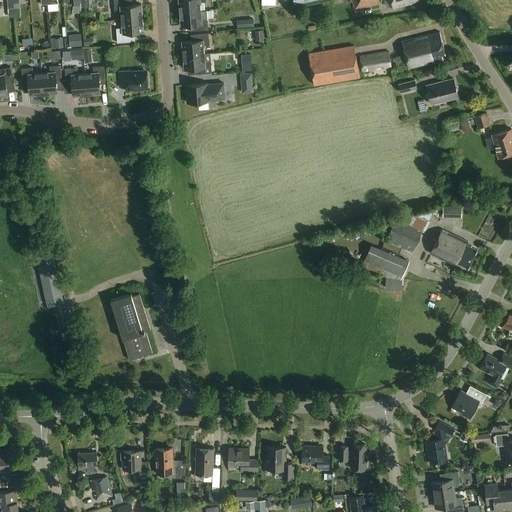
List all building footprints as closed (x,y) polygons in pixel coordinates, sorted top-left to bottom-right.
[(131,33),(143,32),(141,4),(129,5),(129,0),(114,0),(115,12),(121,11),(122,28),(116,28),(117,43),(132,42),(131,33)] [(178,0),(180,12),(200,11),(200,2),(206,2),(205,0),(178,0)] [(351,0),(354,10),(378,4),(377,0),(351,0)] [(390,0),(393,9),(411,4),(410,3),(416,1),(416,0),(390,0)] [(200,11),(180,12),(181,26),(193,25),(193,31),(208,30),(207,19),(201,19),(200,11)] [(246,27),(254,26),(254,18),(245,19),(246,27)] [(377,35),(384,33),(382,26),(376,27),(377,35)] [(255,31),(256,41),(264,40),(263,30),(255,31)] [(446,53),(440,32),(403,41),(410,68),(444,60),(442,54),(446,53)] [(81,34),(68,35),(69,47),(82,46),(81,34)] [(182,42),(183,55),(204,54),(203,46),(209,45),(208,34),(193,35),(194,41),(182,42)] [(54,40),(55,48),(64,48),(63,39),(54,40)] [(48,41),(41,44),(43,49),(50,47),(48,41)] [(314,85),(360,77),(355,45),(309,53),(314,85)] [(71,50),(71,60),(83,59),(83,49),(71,50)] [(389,52),(384,52),(360,56),(362,71),(392,67),(389,52)] [(204,54),(183,55),(184,69),(196,68),(197,74),(212,73),(211,62),(205,62),(204,54)] [(50,72),(41,73),(43,94),(57,92),(56,81),(62,80),(60,65),(49,66),(50,72)] [(93,73),(85,74),(87,94),(100,93),(99,81),(105,81),(104,66),(93,67),(93,73)] [(0,96),(8,95),(6,83),(14,82),(11,67),(0,69),(0,96)] [(43,94),(41,73),(33,74),(33,68),(21,69),(23,83),(29,83),(30,95),(43,94)] [(87,94),(85,74),(76,74),(76,68),(65,69),(66,84),(72,83),(73,95),(87,94)] [(125,73),(125,71),(118,72),(119,84),(126,84),(126,91),(135,91),(134,89),(148,88),(147,71),(125,73)] [(455,85),(454,78),(427,85),(428,91),(426,95),(430,96),(431,103),(458,96),(457,90),(459,86),(455,85)] [(401,91),(417,87),(415,79),(399,83),(401,91)] [(223,83),(207,84),(207,83),(185,85),(187,103),(209,101),(209,100),(225,99),(223,83)] [(475,115),(476,120),(478,127),(490,124),(486,112),(475,115)] [(467,118),(459,120),(463,132),(471,130),(468,120),(467,118)] [(511,152),(511,131),(511,128),(492,133),(498,157),(511,152)] [(411,216),(407,224),(424,232),(430,221),(428,220),(431,214),(421,208),(417,215),(411,216)] [(385,238),(404,248),(412,252),(422,231),(402,221),(401,223),(394,220),(385,238)] [(467,242),(441,230),(430,253),(456,266),(457,263),(468,268),(477,250),(465,245),(467,242)] [(362,266),(384,275),(386,276),(385,287),(401,289),(402,279),(401,279),(402,277),(409,261),(388,252),(371,245),(362,266)] [(36,256),(38,265),(47,304),(62,301),(52,253),(36,256)] [(129,360),(153,353),(146,332),(151,330),(140,293),(132,296),(131,293),(111,300),(123,339),(129,360)] [(511,314),(509,313),(502,326),(509,329),(509,334),(511,333),(511,314)] [(487,354),(480,368),(493,375),(489,383),(497,388),(501,380),(499,379),(506,365),(511,368),(511,367),(511,357),(504,353),(500,361),(487,354)] [(487,394),(475,388),(471,396),(461,391),(452,407),(463,413),(462,415),(470,419),(479,401),(483,402),(487,394)] [(502,393),(500,397),(506,400),(509,394),(504,392),(502,393)] [(494,403),(494,405),(499,408),(502,403),(496,399),(494,403)] [(454,429),(439,421),(435,430),(437,431),(438,439),(426,441),(427,451),(428,451),(430,464),(448,461),(445,444),(446,444),(445,438),(446,436),(450,437),(454,429)] [(511,440),(508,441),(507,434),(495,436),(496,447),(504,446),(507,463),(511,462),(511,440)] [(366,445),(353,444),(352,453),(347,452),(348,446),(340,446),(339,461),(347,461),(347,460),(352,460),(352,469),(366,470),(367,460),(366,460),(366,445)] [(311,446),(302,445),(302,462),(317,462),(317,469),(329,469),(329,456),(323,456),(323,448),(311,447),(311,446)] [(286,447),(268,447),(268,457),(266,457),(265,469),(283,470),(283,478),(293,478),(294,463),(286,463),(286,447)] [(258,473),(259,460),(249,459),(250,448),(229,448),(228,467),(241,467),(240,472),(258,473)] [(186,460),(185,460),(185,462),(173,462),(172,449),(153,450),(154,456),(156,456),(157,472),(170,472),(171,479),(185,478),(186,460)] [(214,449),(196,449),(195,474),(213,474),(212,486),(219,486),(220,468),(213,468),(214,449)] [(141,463),(141,451),(121,451),(121,461),(123,461),(123,470),(140,469),(140,488),(149,488),(148,463),(141,463)] [(97,453),(78,454),(79,469),(85,469),(87,469),(87,466),(95,465),(97,465),(97,453)] [(12,475),(11,463),(10,454),(0,454),(0,471),(7,471),(8,479),(12,479),(12,475)] [(434,495),(454,492),(453,486),(460,485),(458,471),(444,473),(445,480),(432,482),(434,495)] [(107,477),(90,481),(93,491),(96,490),(97,495),(94,495),(96,501),(113,496),(107,477)] [(507,510),(505,490),(498,490),(498,483),(485,485),(486,494),(487,504),(487,505),(494,504),(494,511),(507,510)] [(236,489),(236,500),(257,500),(257,490),(236,489)] [(0,499),(0,503),(18,502),(16,490),(0,491),(0,492),(1,500),(0,499)] [(209,502),(220,503),(220,492),(209,492),(209,502)] [(454,492),(434,495),(436,508),(449,506),(449,511),(455,511),(464,511),(462,497),(455,498),(454,492)] [(147,495),(140,497),(144,507),(151,505),(147,495)] [(350,497),(351,511),(376,511),(376,507),(365,508),(363,495),(350,497)] [(311,496),(290,499),(291,507),(312,503),(311,496)] [(247,502),(246,502),(246,503),(246,508),(255,507),(266,507),(265,500),(254,501),(254,502),(247,502)] [(18,511),(18,502),(0,503),(0,508),(2,508),(1,511),(18,511)]
